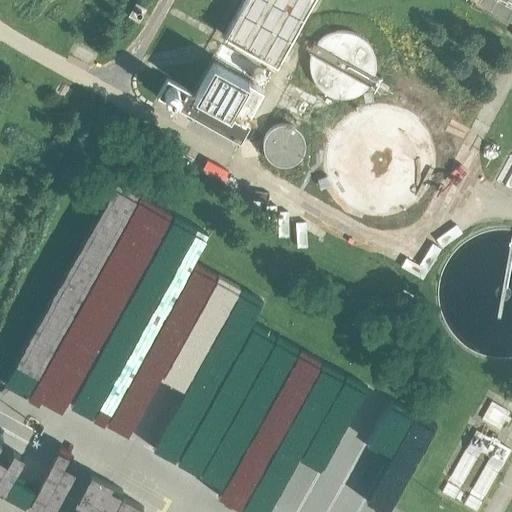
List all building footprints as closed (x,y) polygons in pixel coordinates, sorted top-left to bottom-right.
[(246,0),(226,36),(278,65),(314,0),(246,0)] [(385,67),(385,66),(384,60),(382,53),(379,48),(375,42),(370,38),(365,35),(360,33),(353,32),(346,32),(339,34),(332,37),(327,42),(323,47),(319,53),(317,60),(316,66),(317,72),(319,78),(322,85),(326,89),(330,94),(336,97),(342,99),(349,100),(356,100),(363,98),(369,95),(373,92),(378,87),(381,81),(384,73),(385,67)] [(247,121),(265,89),(213,60),(195,93),(190,90),(180,109),(242,143),(252,124),(247,121)] [(438,163),(438,162),(437,152),(434,142),(429,133),(423,125),(414,118),(406,113),(397,110),(386,108),(374,109),(365,111),(357,115),(347,122),(339,130),(333,140),(330,150),(329,161),(330,172),(332,182),(337,191),(343,199),(352,207),(360,212),(372,216),(380,217),(393,216),(401,214),(409,210),(420,203),(428,194),(433,184),(436,175),(438,163)] [(310,150),(310,149),(310,145),(308,141),(304,135),(298,131),(290,130),(283,131),(277,136),(273,142),(271,149),(273,156),(277,162),(283,167),(290,168),(293,168),(298,167),(304,163),(307,160),(309,156),(310,150)]
